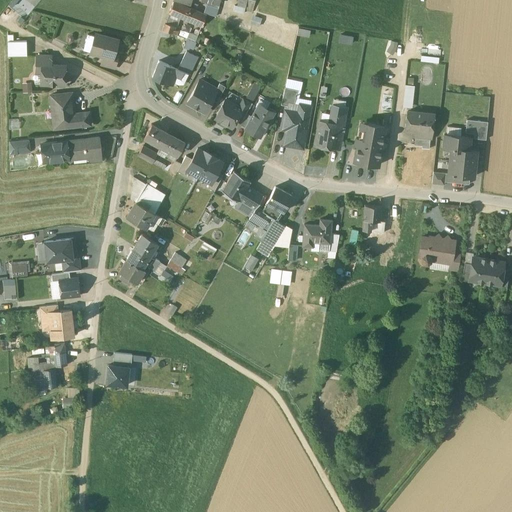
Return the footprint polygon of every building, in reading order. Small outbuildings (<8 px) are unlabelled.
[(254,0),(247,0),(245,8),(252,9),(254,0)] [(190,8),(174,1),(169,13),(185,19),(190,8)] [(219,4),(207,1),(203,12),(215,16),(218,8),(219,4)] [(202,13),(190,8),(185,19),(198,24),(202,13)] [(260,19),(252,16),(249,23),(257,26),(260,19)] [(174,25),(166,22),(162,30),(176,35),(178,30),(176,30),(176,28),(174,27),(174,25)] [(179,35),(187,37),(184,47),(194,49),(198,34),(180,29),(179,35)] [(340,34),(339,42),(352,43),(353,35),(340,34)] [(118,41),(95,35),(90,53),(104,56),(113,59),(113,58),(118,41)] [(14,41),(8,41),(8,56),(27,56),(27,41),(14,41)] [(179,68),(159,61),(152,78),(172,86),(176,76),(181,78),(183,72),(189,74),(197,56),(185,52),(179,68)] [(52,56),(39,56),(38,68),(36,68),(36,74),(42,74),(41,84),(64,85),(65,67),(57,67),(57,65),(52,65),(52,56)] [(113,59),(104,56),(102,65),(114,69),(117,59),(113,58),(113,59)] [(200,79),(187,102),(204,111),(211,98),(217,88),(216,88),(200,79)] [(23,91),(32,90),(32,82),(23,83),(23,91)] [(225,86),(219,82),(216,88),(217,88),(211,98),(216,101),(225,86)] [(252,99),(260,85),(254,82),(246,96),(252,99)] [(402,105),(412,106),(415,85),(405,83),(402,105)] [(285,87),(281,105),(287,106),(288,106),(292,89),(285,87)] [(297,90),(292,89),(288,106),(287,106),(286,110),(298,112),(300,104),(294,103),(297,90)] [(72,92),(50,95),(53,127),(53,128),(90,124),(89,112),(73,113),(72,102),(73,102),(72,92)] [(382,94),(381,116),(390,116),(390,94),(382,94)] [(252,103),(243,98),(239,106),(242,108),(237,116),(243,119),(245,114),(252,103)] [(239,106),(225,99),(215,117),(232,126),(237,116),(242,108),(239,106)] [(310,106),(300,104),(298,112),(286,110),(285,110),(282,129),(287,130),(288,128),(305,131),(310,106)] [(346,109),(346,108),(333,106),(331,116),(335,117),(334,124),(320,121),(316,145),(331,148),(333,140),(340,141),(346,109)] [(261,111),(255,107),(250,116),(243,127),(259,136),(272,114),(263,108),(261,111)] [(433,114),(408,111),(406,131),(411,131),(411,130),(415,130),(431,132),(431,131),(429,130),(430,115),(433,115),(433,114)] [(243,119),(239,125),(243,127),(250,116),(245,114),(243,119)] [(488,122),(466,119),(465,132),(474,133),(473,138),(486,139),(488,122)] [(384,126),(360,122),(357,138),(355,138),(354,144),(356,145),(353,160),(377,165),(380,149),(382,149),(383,143),(381,142),(384,126)] [(168,132),(151,123),(144,138),(161,147),(161,146),(168,132)] [(305,131),(288,128),(287,130),(289,130),(286,145),(302,148),(305,131)] [(431,132),(415,130),(414,138),(429,139),(430,140),(431,132)] [(185,141),(168,132),(161,146),(178,155),(185,141)] [(469,137),(444,134),(442,148),(451,149),(451,148),(468,150),(469,137)] [(98,137),(65,141),(66,159),(67,159),(100,155),(98,137)] [(428,148),(429,139),(414,138),(414,147),(428,148)] [(29,139),(9,141),(9,154),(30,152),(29,139)] [(65,141),(42,144),(40,146),(40,150),(43,152),(43,161),(66,159),(65,141)] [(139,155),(153,162),(157,154),(143,147),(139,155)] [(414,147),(412,147),(411,156),(411,160),(427,161),(428,148),(414,147)] [(468,150),(451,148),(451,149),(449,160),(475,163),(476,151),(468,150)] [(203,152),(198,149),(192,159),(186,169),(198,176),(210,154),(204,151),(203,152)] [(217,158),(210,154),(198,176),(211,183),(217,172),(222,161),(217,159),(217,158)] [(186,169),(192,159),(185,156),(181,163),(177,171),(184,175),(186,169)] [(176,160),(170,172),(175,175),(177,171),(181,163),(176,160)] [(427,161),(411,160),(411,163),(408,163),(407,166),(410,166),(409,176),(425,177),(427,161)] [(475,163),(449,160),(448,173),(469,175),(473,176),(475,163)] [(250,181),(234,171),(222,190),(238,200),(239,200),(247,185),(250,181)] [(444,172),(433,171),(432,182),(444,184),(444,181),(443,181),(444,172)] [(223,176),(217,172),(211,183),(208,188),(215,191),(223,176)] [(469,175),(448,173),(444,172),(443,181),(444,181),(468,183),(469,175)] [(146,184),(133,176),(130,198),(136,202),(154,213),(164,195),(146,184)] [(445,189),(464,191),(465,184),(446,181),(445,189)] [(263,195),(247,185),(239,200),(254,209),(256,206),(263,195)] [(275,186),(266,202),(271,204),(269,208),(278,212),(280,209),(282,211),(292,195),(275,186)] [(154,213),(136,202),(126,217),(145,228),(146,227),(154,213)] [(380,206),(364,205),(363,220),(370,220),(378,221),(380,206)] [(267,212),(256,206),(254,209),(248,220),(253,223),(251,227),(256,229),(258,226),(262,228),(269,216),(266,214),(267,212)] [(267,212),(266,214),(269,216),(274,219),(278,212),(269,208),(267,212)] [(154,213),(146,227),(153,231),(161,217),(154,213)] [(205,214),(199,222),(207,227),(212,218),(205,214)] [(274,219),(269,216),(262,228),(265,231),(260,241),(255,248),(268,256),(275,244),(286,225),(274,219)] [(319,225),(304,223),(302,246),(312,246),(312,241),(319,241),(319,238),(330,239),(330,233),(331,220),(320,219),(319,225)] [(253,223),(248,220),(244,226),(256,233),(253,237),(260,241),(265,231),(262,228),(258,226),(256,229),(251,227),(253,223)] [(370,220),(369,229),(383,231),(384,222),(378,221),(370,220)] [(384,222),(383,231),(395,232),(396,223),(384,222)] [(286,225),(275,244),(289,246),(289,244),(292,228),(286,225)] [(383,231),(369,229),(368,242),(382,243),(383,231)] [(157,243),(142,233),(137,241),(134,246),(150,255),(155,258),(160,250),(155,247),(157,243)] [(178,248),(184,252),(194,237),(189,233),(178,248)] [(339,234),(330,233),(330,239),(329,250),(336,251),(339,234)] [(434,237),(430,236),(429,238),(422,237),(418,256),(421,257),(421,260),(423,264),(427,264),(430,262),(430,260),(449,263),(450,263),(452,253),(454,240),(449,240),(447,236),(444,239),(440,238),(437,235),(434,237)] [(71,237),(44,240),(46,260),(61,259),(73,257),(71,237)] [(330,239),(319,238),(319,241),(312,241),(312,246),(311,249),(329,250),(330,239)] [(204,241),(197,253),(210,261),(217,249),(204,241)] [(296,244),(289,244),(288,260),(295,260),(296,244)] [(134,246),(127,259),(142,268),(144,265),(153,270),(158,261),(155,258),(150,255),(134,246)] [(178,273),(186,260),(175,253),(166,266),(178,273)] [(459,254),(452,253),(450,263),(449,263),(448,269),(456,271),(459,254)] [(244,266),(252,270),(258,258),(251,254),(244,266)] [(73,257),(61,259),(62,272),(80,270),(79,257),(73,257)] [(480,259),(472,258),(471,263),(468,279),(484,281),(488,259),(480,257),(480,259)] [(142,268),(127,259),(120,271),(133,279),(137,281),(144,269),(142,268)] [(496,260),(488,259),(484,281),(499,284),(500,284),(503,268),(504,263),(496,262),(496,260)] [(28,275),(27,270),(31,270),(30,260),(10,261),(10,276),(28,275)] [(471,263),(464,262),(461,280),(468,281),(468,279),(471,263)] [(509,270),(503,268),(500,284),(499,284),(499,286),(506,288),(509,270)] [(166,284),(171,276),(162,271),(158,278),(166,284)] [(288,285),(289,273),(270,271),(269,282),(288,285)] [(69,272),(51,274),(52,281),(59,280),(58,280),(70,278),(69,272)] [(133,279),(123,273),(119,279),(129,284),(133,279)] [(70,278),(58,280),(59,280),(61,298),(80,295),(78,277),(70,278)] [(17,297),(16,283),(3,284),(4,298),(17,297)] [(171,303),(168,312),(174,315),(178,306),(171,303)] [(57,304),(39,306),(40,313),(58,311),(57,304)] [(58,311),(40,313),(41,322),(49,321),(51,338),(73,335),(70,310),(58,311)] [(64,344),(45,346),(46,355),(51,354),(51,356),(54,355),(65,354),(64,344)] [(45,346),(36,348),(28,353),(30,370),(39,368),(39,367),(47,366),(46,355),(45,346)] [(114,352),(113,365),(131,367),(132,354),(114,352)] [(65,354),(54,355),(54,362),(66,361),(65,354)] [(47,366),(39,367),(39,368),(40,370),(42,370),(44,387),(56,386),(53,365),(47,366)] [(113,365),(108,365),(106,383),(126,385),(128,367),(113,365)] [(68,397),(63,397),(63,406),(72,407),(72,399),(79,400),(79,387),(68,387),(68,397)]
